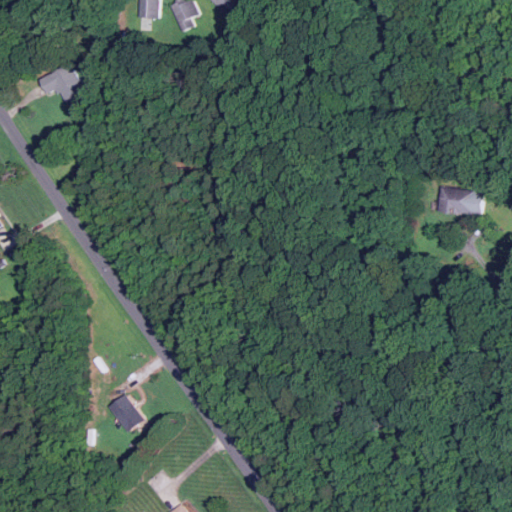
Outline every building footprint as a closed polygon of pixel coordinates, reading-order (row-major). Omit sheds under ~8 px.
[(163,18),(163,0),(144,0),(144,18),(163,18)] [(196,15),(202,13),(196,0),(187,0),(175,5),(185,31),(200,25),(196,15)] [(252,5),(247,0),(215,0),(236,21),(252,5)] [(90,95),(77,64),(45,78),(51,94),(63,88),(70,104),(90,95)] [(487,190),(445,188),(444,212),(486,214),(487,190)] [(149,421),(131,394),(114,406),(131,433),(149,421)] [(194,511),(187,502),(174,511),(194,511)]
